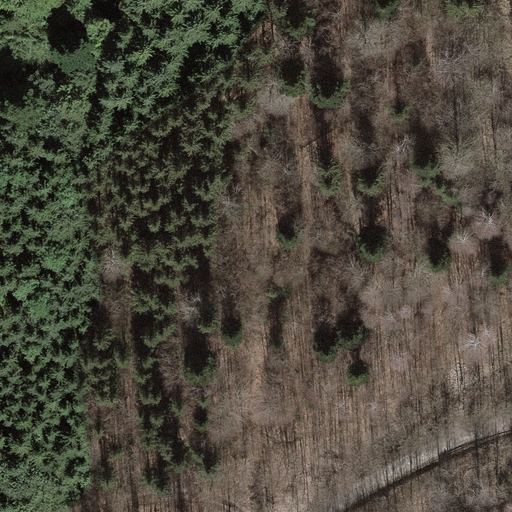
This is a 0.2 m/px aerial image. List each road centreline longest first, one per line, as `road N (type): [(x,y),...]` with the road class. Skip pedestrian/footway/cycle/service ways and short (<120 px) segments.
road 1 (track): [(312,511),(473,424),(511,415)]
road 2 (track): [(68,511),(182,491),(236,511)]
